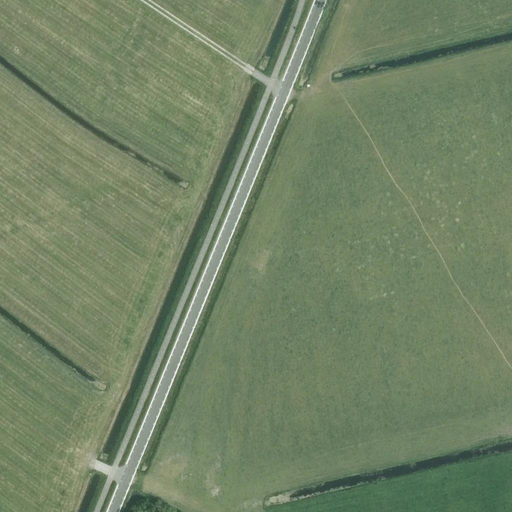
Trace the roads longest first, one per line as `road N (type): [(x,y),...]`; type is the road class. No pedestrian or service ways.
road 1 (secondary): [(112,511),(320,0)]
road 2 (track): [(145,0),(284,92),(319,93)]
